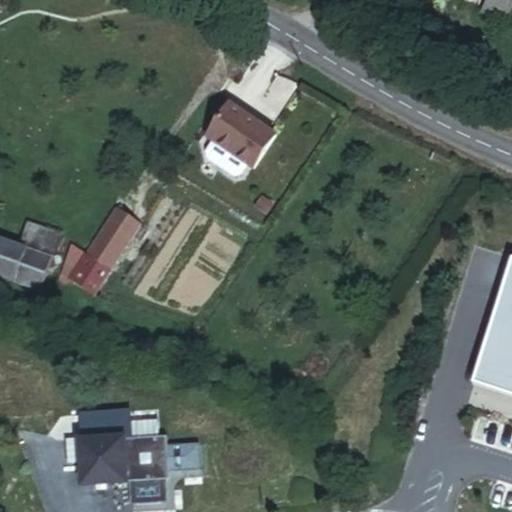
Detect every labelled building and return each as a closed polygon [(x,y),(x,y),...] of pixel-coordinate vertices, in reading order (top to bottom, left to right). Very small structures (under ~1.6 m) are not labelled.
[(511,0),(476,0),(477,0),(476,0),(488,0),(478,20),(498,30),(511,2),(511,0)] [(272,133),(227,102),(204,136),(208,139),(244,163),(250,167),(272,133)] [(244,163),(208,139),(202,149),(204,156),(230,174),(238,173),(244,163)] [(117,210),(90,253),(117,269),(137,238),(146,244),(153,232),(117,210)] [(29,224),(20,248),(54,259),(62,236),(29,224)] [(0,240),(0,277),(42,292),(54,259),(20,248),(0,240)] [(94,303),(117,269),(90,253),(71,241),(57,277),(94,303)] [(511,281),(477,397),(511,407),(511,281)] [(162,438),(161,425),(157,419),(137,421),(133,427),(134,439),(82,443),(85,486),(132,483),(167,481),(172,480),(172,471),(203,469),(201,446),(171,448),(170,437),(162,438)]
